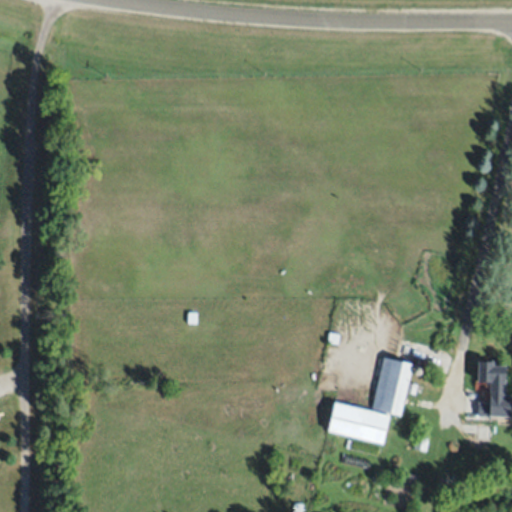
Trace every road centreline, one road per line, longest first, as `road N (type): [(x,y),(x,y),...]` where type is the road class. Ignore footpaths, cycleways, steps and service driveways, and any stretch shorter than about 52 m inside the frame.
road 1 (residential): [(511,21),(264,17),(110,0)]
road 2 (residential): [(511,125),(467,327)]
